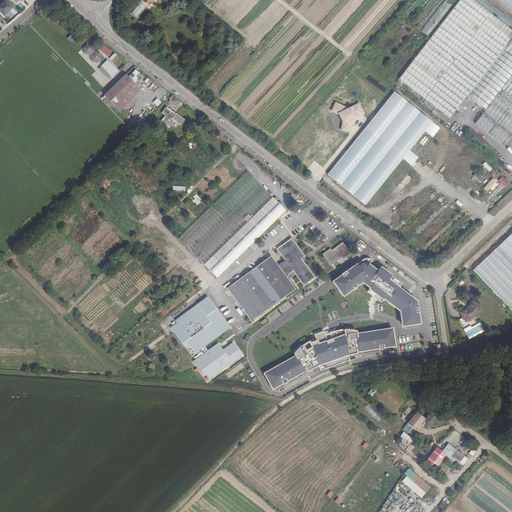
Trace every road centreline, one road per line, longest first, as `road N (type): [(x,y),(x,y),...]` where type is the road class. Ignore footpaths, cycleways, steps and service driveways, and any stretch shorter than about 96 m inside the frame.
road 1 (residential): [(92,16),(431,282)]
road 2 (track): [(511,349),(371,365),(312,385),(274,410),(172,511)]
road 3 (track): [(284,402),(236,389),(0,370)]
road 4 (unclassified): [(431,282),(456,421),(511,465)]
